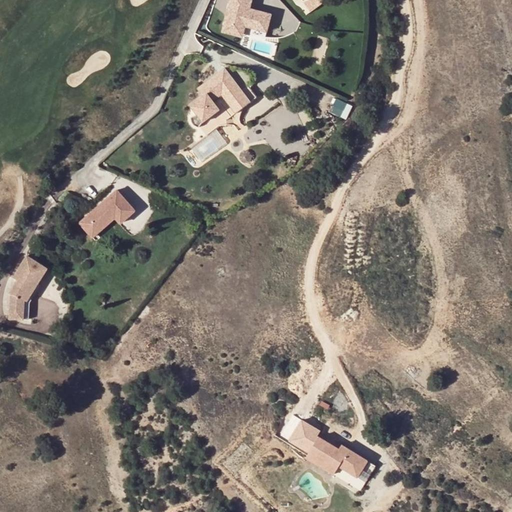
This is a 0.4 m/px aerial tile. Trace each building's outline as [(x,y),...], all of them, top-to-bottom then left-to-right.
[(249,0),(229,0),(222,26),(261,37),(268,14),(247,8),(249,0)] [(305,0),(300,3),(307,12),(321,3),(321,0),(305,0)] [(223,67),(200,85),(205,92),(201,96),(189,105),(196,114),(189,116),(190,122),(193,125),(197,127),(201,121),(217,108),(211,100),(220,93),(228,103),(242,92),(223,67)] [(196,88),(201,96),(205,92),(200,85),(196,88)] [(228,103),(234,111),(248,100),(242,92),(228,103)] [(337,97),(331,110),(348,118),(354,106),(337,97)] [(114,192),(77,224),(90,239),(113,219),(118,225),(133,212),(114,192)] [(10,294),(9,315),(23,315),(24,301),(20,298),(26,288),(33,292),(46,270),(26,256),(12,279),(16,282),(8,294),(10,294)] [(26,288),(20,298),(24,301),(26,302),(33,292),(26,288)] [(301,458),(361,488),(375,461),(295,421),(285,441),(305,450),(301,458)]
